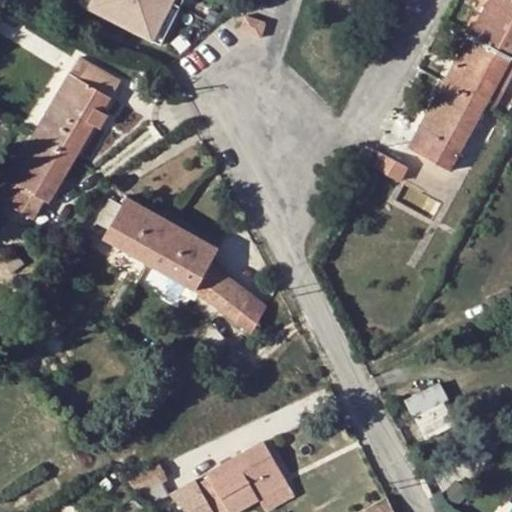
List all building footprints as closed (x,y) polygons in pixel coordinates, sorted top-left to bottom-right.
[(81,0),(79,5),(88,9),(92,0),(81,0)] [(92,0),(88,9),(151,43),(173,0),(92,0)] [(173,0),(151,43),(160,47),(184,0),(173,0)] [(511,0),(487,0),(488,0),(469,35),(505,56),(511,42),(511,0)] [(255,19),(244,15),(239,32),(262,39),(267,22),(255,19)] [(511,73),(511,58),(505,56),(469,35),(452,65),(459,69),(450,86),(486,105),(497,85),(503,89),(511,73)] [(79,57),(50,105),(56,108),(41,135),(76,156),(94,124),(99,127),(107,115),(101,112),(93,108),(102,93),(110,97),(119,80),(79,57)] [(443,82),(450,86),(459,69),(452,65),(443,82)] [(475,126),(486,105),(450,86),(443,82),(441,80),(434,92),(437,94),(408,147),(450,171),(461,151),(455,147),(469,122),(475,126)] [(492,109),(503,89),(497,85),(486,105),(492,109)] [(101,112),(110,97),(102,93),(93,108),(101,112)] [(56,108),(50,105),(34,131),(41,135),(56,108)] [(461,151),(475,126),(469,122),(455,147),(461,151)] [(41,135),(34,131),(24,149),(31,154),(41,135)] [(76,156),(41,135),(31,154),(24,149),(8,177),(10,178),(0,195),(0,197),(34,217),(45,198),(60,171),(65,174),(76,156)] [(366,163),(367,164),(399,182),(407,169),(374,150),(366,163)] [(50,201),(65,174),(60,171),(45,198),(50,201)] [(127,197),(106,232),(131,246),(128,252),(147,263),(171,222),(127,197)] [(218,248),(171,222),(147,263),(167,274),(169,275),(172,268),(198,282),(210,263),(218,248)] [(131,246),(106,232),(103,238),(128,252),(131,246)] [(167,274),(147,263),(134,288),(154,299),(167,274)] [(224,273),(210,263),(198,282),(194,289),(208,301),(224,273)] [(172,268),(169,275),(194,289),(198,282),(172,268)] [(224,273),(208,301),(222,312),(237,284),(224,273)] [(237,284),(222,312),(236,323),(251,295),(237,284)] [(486,297),(492,311),(511,301),(511,291),(509,286),(486,297)] [(266,306),(251,295),(236,323),(249,335),(266,306)] [(413,417),(443,402),(447,399),(438,382),(404,400),(413,417)] [(456,425),(443,402),(413,417),(425,440),(456,425)] [(278,471),(262,441),(208,472),(210,477),(199,483),(196,480),(170,495),(186,511),(224,511),(230,509),(231,511),(236,511),(257,500),(286,484),(278,471)] [(156,467),(127,480),(141,495),(151,505),(168,496),(160,482),(163,480),(156,467)] [(455,478),(441,492),(456,506),(470,491),(455,478)] [(257,500),(264,511),(292,495),(286,484),(257,500)] [(392,511),(386,497),(365,509),(366,511),(392,511)]
